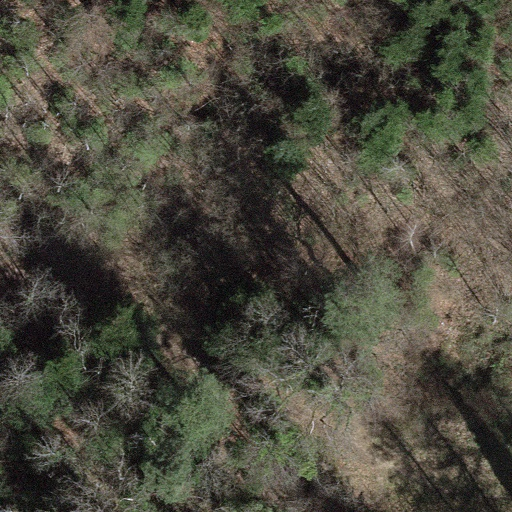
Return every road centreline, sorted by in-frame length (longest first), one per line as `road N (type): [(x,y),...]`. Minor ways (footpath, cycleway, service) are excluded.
road 1 (track): [(0,260),(134,298),(310,383),(377,462),(383,498),(362,511)]
road 2 (track): [(377,462),(511,460)]
